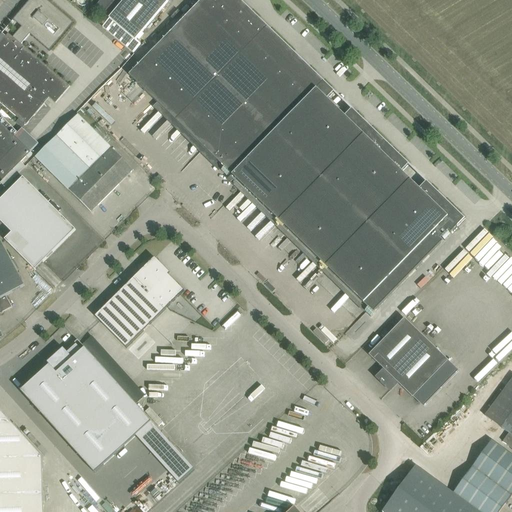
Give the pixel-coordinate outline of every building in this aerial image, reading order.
[(6,37),(0,43),(0,102),(18,118),(25,125),(26,125),(45,104),(39,99),(43,93),(49,98),(56,104),(70,87),(21,45),(30,34),(50,51),(74,23),(46,0),(30,0),(13,20),(21,27),(13,38),(8,34),(6,37)] [(101,0),(96,7),(102,13),(109,19),(102,27),(133,53),(141,44),(136,40),(169,0),(101,0)] [(334,92),(324,82),(304,63),(302,65),(294,57),(296,55),(258,18),(255,20),(247,12),(250,10),(239,0),(202,0),(129,75),(225,169),(222,171),(228,177),(230,174),(373,313),(443,242),(441,239),(448,231),(451,233),(465,219),(427,182),(420,189),(402,172),(409,165),(385,141),(382,143),(374,136),(377,133),(352,109),(345,117),(327,99),(334,92)] [(134,170),(126,163),(78,115),(36,158),(84,206),(91,213),(134,170)] [(0,177),(3,181),(1,183),(5,188),(26,167),(21,163),(31,152),(39,144),(22,129),(18,133),(2,118),(0,120),(0,177)] [(69,237),(76,230),(23,178),(0,201),(0,221),(11,232),(12,233),(5,240),(35,271),(36,270),(43,263),(68,238),(66,237),(68,236),(69,237)] [(466,248),(493,276),(511,257),(511,255),(487,229),(466,248)] [(25,286),(20,277),(0,239),(0,313),(12,307),(6,296),(25,286)] [(134,340),(184,291),(164,271),(166,270),(155,258),(96,317),(127,348),(134,340)] [(449,361),(441,354),(405,319),(369,356),(384,370),(376,378),(381,382),(380,383),(386,388),(386,387),(391,392),(398,384),(413,398),(449,361)] [(152,422),(78,340),(60,357),(61,358),(57,362),(56,360),(21,391),(95,474),(152,422)] [(140,401),(146,396),(103,347),(98,351),(107,363),(105,365),(134,398),(136,396),(140,401)] [(511,379),(485,416),(511,435),(511,379)] [(423,438),(443,418),(429,403),(409,423),(423,438)] [(0,511),(44,511),(43,458),(1,411),(0,411),(0,511)] [(499,511),(511,495),(511,455),(492,441),(454,493),(479,511),(499,511)] [(382,511),(479,511),(454,493),(453,494),(415,467),(382,511)] [(194,511),(195,509),(208,511),(210,504),(192,499),(189,510),(182,509),(181,511),(194,511)]
